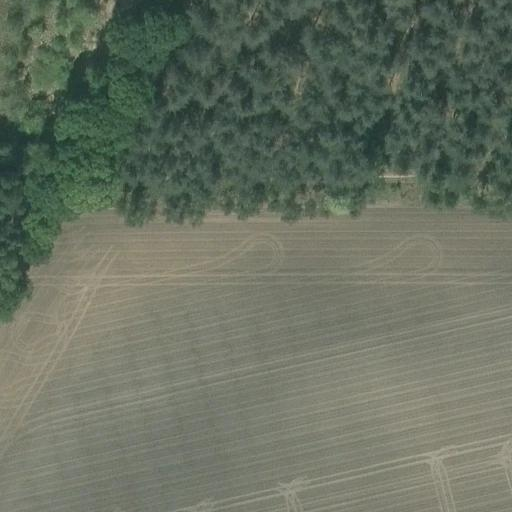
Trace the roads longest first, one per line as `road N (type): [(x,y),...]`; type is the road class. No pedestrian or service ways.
road 1 (track): [(511,183),(77,175)]
road 2 (track): [(77,175),(152,70),(189,0)]
